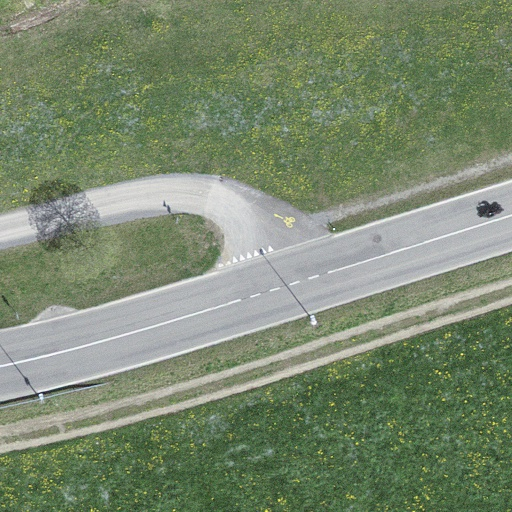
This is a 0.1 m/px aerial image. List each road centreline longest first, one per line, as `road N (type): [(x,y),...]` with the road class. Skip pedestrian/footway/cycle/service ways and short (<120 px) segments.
road 1 (track): [(0,443),(106,421),(511,295)]
road 2 (secondary): [(511,218),(0,366)]
